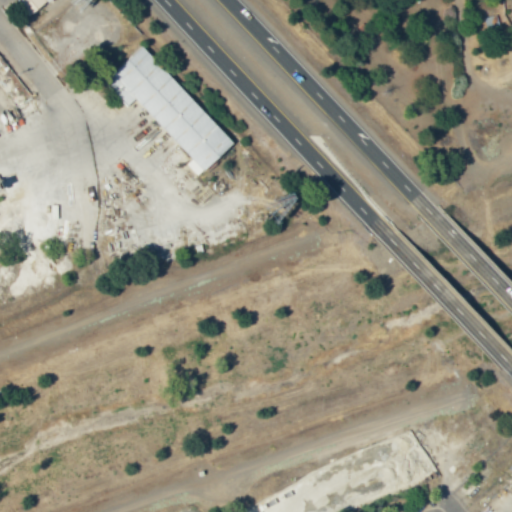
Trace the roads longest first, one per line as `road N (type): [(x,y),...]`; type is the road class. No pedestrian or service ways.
road 1 (motorway): [(164,0),(374,221)]
road 2 (motorway): [(374,221),(511,367)]
road 3 (motorway): [(423,205),(296,71)]
road 4 (motorway): [(511,299),(423,205)]
